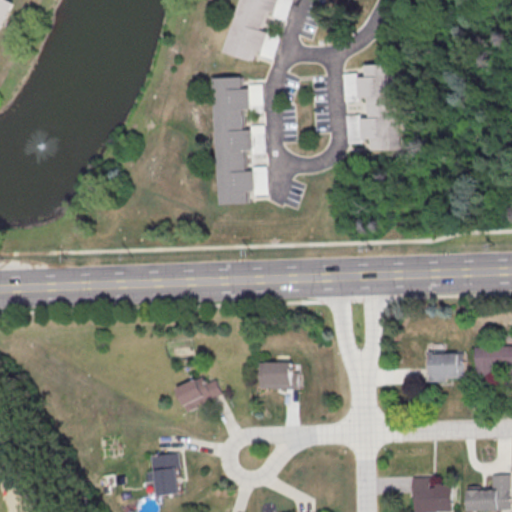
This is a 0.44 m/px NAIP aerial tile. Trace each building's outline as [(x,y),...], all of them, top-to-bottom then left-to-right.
[(0,0),(10,0),(14,2),(0,26),(0,0)] [(243,0),(281,0),(277,12),(271,10),(265,29),(271,31),(264,51),(259,49),(255,60),(227,51),(243,0)] [(368,64),(395,63),(399,148),(371,149),(370,138),(362,138),(361,117),(369,117),(368,96),(361,97),(360,77),(369,76),(368,64)] [(244,76),(245,88),(253,87),(254,108),(246,108),(247,129),(255,129),(256,149),(248,149),(249,170),(257,170),(258,191),(253,191),(253,202),(222,204),(216,77),(244,76)] [(475,375),(498,374),(498,366),(508,366),(509,381),(511,380),(511,344),(473,346),(475,375)] [(427,379),(463,378),(462,351),(427,352),(427,379)] [(262,388),(298,388),(298,371),(292,371),(293,361),(262,361),(262,388)] [(209,383),(205,375),(179,387),(190,410),(225,394),(218,378),(209,383)] [(183,492),(180,467),(183,466),(182,452),(154,455),(155,471),(151,472),(152,481),(160,480),(161,495),(183,492)] [(466,486),(467,510),(509,508),(508,473),(490,474),(490,485),(466,486)] [(451,511),(451,483),(428,484),(428,476),(412,476),(413,511),(451,511)]
